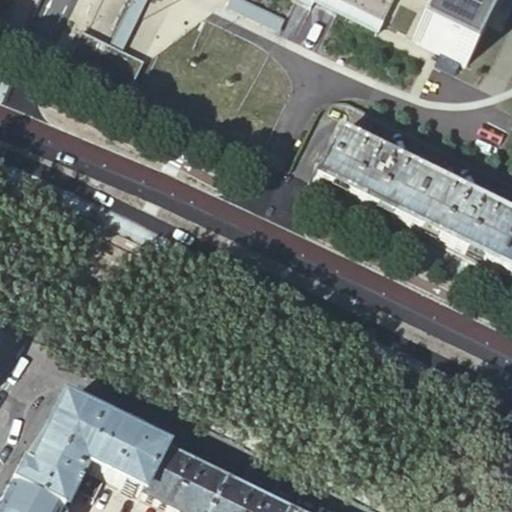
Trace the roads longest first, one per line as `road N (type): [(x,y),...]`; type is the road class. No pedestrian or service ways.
road 1 (tertiary): [(511,356),(0,121)]
road 2 (tertiary): [(126,221),(511,407)]
road 3 (residential): [(329,511),(37,366)]
road 4 (residential): [(37,366),(126,221)]
road 5 (tertiary): [(0,165),(126,221)]
